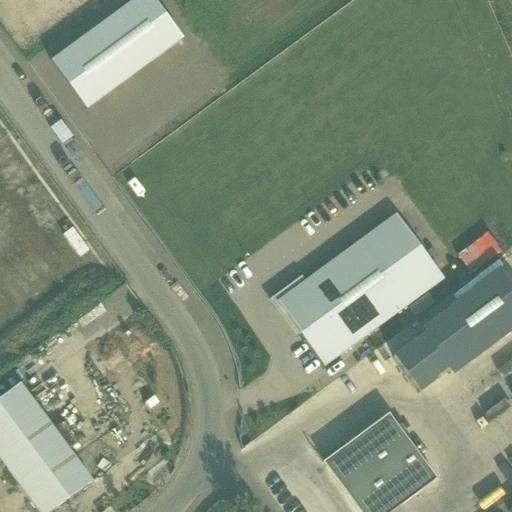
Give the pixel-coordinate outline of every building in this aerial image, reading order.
[(152,0),(135,0),(50,63),(85,111),(182,41),(152,0)] [(8,22),(24,47),(45,34),(29,9),(8,22)] [(277,307),(324,370),(442,283),(395,220),(277,307)] [(465,267),(500,243),(492,231),(457,255),(465,267)] [(511,284),(505,275),(391,359),(418,395),(511,325),(511,284)] [(19,386),(0,399),(0,465),(35,511),(52,511),(91,483),(19,386)] [(393,511),(435,481),(387,416),(322,464),(356,511),(393,511)] [(511,460),(499,467),(510,490),(511,488),(511,460)] [(492,506),(503,499),(490,480),(457,502),(462,509),(484,494),(492,506)]
